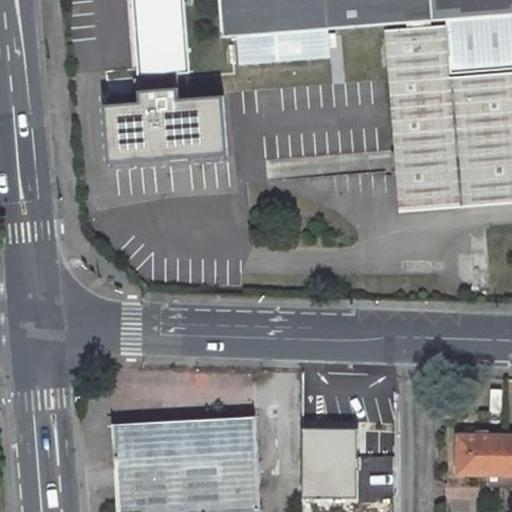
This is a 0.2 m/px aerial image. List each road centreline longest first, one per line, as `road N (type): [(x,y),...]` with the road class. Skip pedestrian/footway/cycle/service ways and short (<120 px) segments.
road 1 (residential): [(36,326),(511,343)]
road 2 (tertiary): [(36,326),(48,233),(27,0)]
road 3 (tertiary): [(0,84),(14,235),(36,326)]
road 4 (tertiary): [(46,511),(36,326)]
road 5 (unknown): [(389,339),(399,511)]
